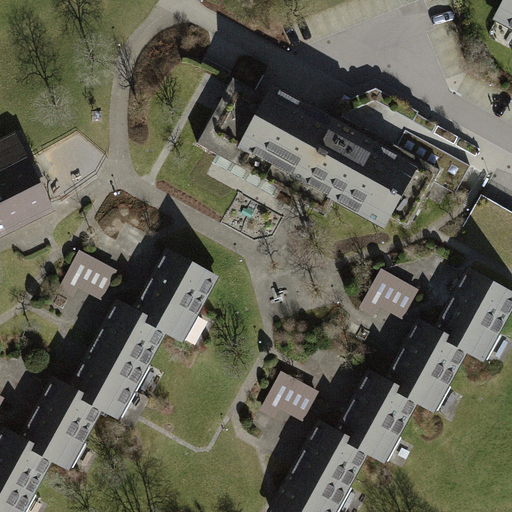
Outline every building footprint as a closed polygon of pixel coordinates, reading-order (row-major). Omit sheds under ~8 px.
[(511,0),(501,0),(487,27),(511,39),(511,0)] [(388,234),(422,172),(237,69),(195,142),(302,202),(323,214),(330,201),(388,234)] [(0,247),(56,221),(52,212),(28,162),(16,137),(0,144),(0,247)] [(102,300),(117,273),(81,253),(60,289),(75,298),(81,288),(102,300)] [(182,349),(219,283),(169,254),(136,312),(118,302),(69,389),(53,380),(20,439),(5,431),(0,439),(0,511),(25,511),(51,468),(70,479),(105,418),(121,427),(169,342),(182,349)] [(483,368),(511,315),(511,295),(463,269),(432,324),(416,315),(382,377),(364,367),(329,429),(316,422),(266,511),(335,511),(366,457),(382,465),(413,408),(432,418),(465,358),(483,368)] [(400,318),(415,291),(379,271),(358,308),(374,316),(379,306),(400,318)] [(302,421),(319,391),(280,370),(258,410),(274,419),(280,409),(302,421)]
